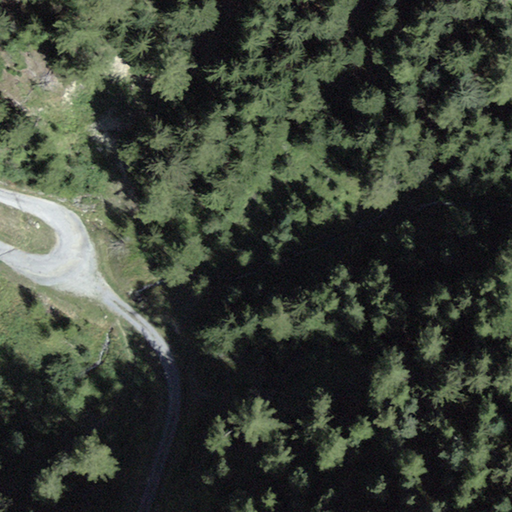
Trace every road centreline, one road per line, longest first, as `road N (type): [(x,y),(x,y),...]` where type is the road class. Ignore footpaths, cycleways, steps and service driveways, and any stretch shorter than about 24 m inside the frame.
road 1 (track): [(153,511),(187,431),(184,380),(168,343),(143,316),(68,270)]
road 2 (track): [(0,258),(27,272),(68,270),(77,254),(67,223),(44,207),(0,196)]
